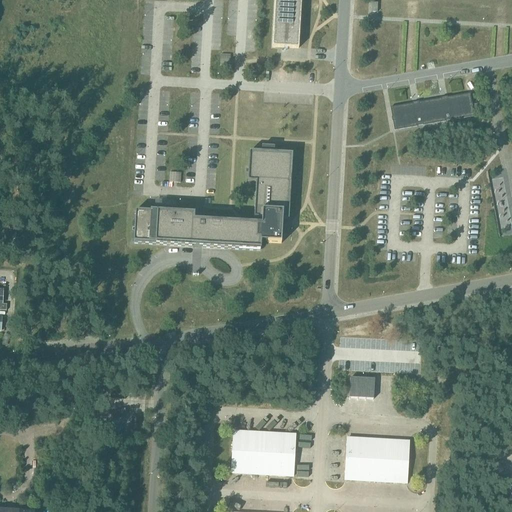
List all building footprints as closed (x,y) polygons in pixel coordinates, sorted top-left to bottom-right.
[(275,0),(272,47),(277,48),(284,48),(287,48),(299,49),(301,0),(275,0)] [(451,121),(473,117),(469,95),(448,98),(448,101),(442,102),(441,100),(419,103),(419,106),(413,107),(413,105),(390,108),(394,131),(416,127),(416,126),(423,125),(423,126),(445,122),(445,121),(451,120),(451,121)] [(261,152),(249,152),(248,182),(256,183),(254,219),(257,219),(257,224),(194,221),(195,214),(173,213),(173,207),(158,206),(157,212),(135,211),(133,242),(176,245),(194,246),(194,247),(195,248),(196,248),(196,249),(197,249),(198,249),(198,248),(199,248),(199,247),(199,246),(261,250),(261,243),(281,244),(282,220),(289,221),(293,154),(274,153),(274,147),(262,147),(261,152)] [(349,398),(373,399),(374,380),(350,378),(349,398)] [(232,459),(231,474),(293,478),(295,436),(233,432),(232,457),(232,459)] [(348,439),(345,481),(407,485),(409,442),(348,439)]
